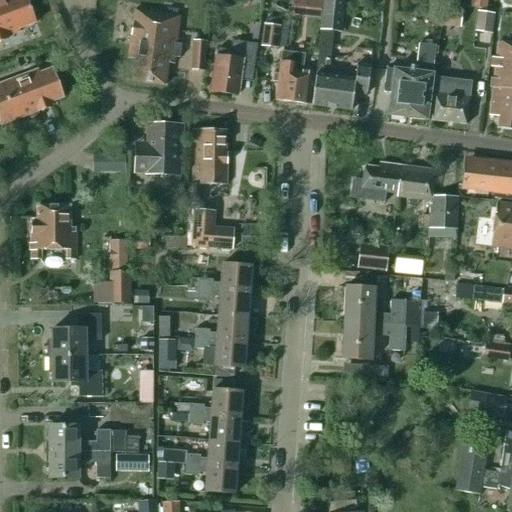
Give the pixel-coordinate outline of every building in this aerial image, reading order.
[(36,24),(26,0),(0,0),(0,42),(7,40),(7,38),(20,33),(19,30),(24,28),(36,24)] [(303,0),(293,0),(291,19),(317,23),(320,2),(303,0)] [(351,111),(353,94),(355,80),(322,75),(323,66),(329,67),(334,32),(341,34),(345,0),(325,0),(311,106),(351,111)] [(486,0),(471,0),(471,8),(486,9),(486,0)] [(176,16),(177,10),(167,9),(166,15),(134,11),(127,59),(133,60),(131,82),(164,86),(166,64),(173,65),(174,58),(179,59),(181,46),(176,45),(179,17),(176,16)] [(461,11),(441,9),(439,27),(459,29),(461,11)] [(494,14),(476,12),(474,32),(491,34),(494,14)] [(261,45),(283,49),(288,23),(266,19),(261,45)] [(205,42),(192,41),(190,71),(204,72),(205,42)] [(231,41),(230,51),(217,49),(216,57),(215,57),(210,93),(237,96),(240,72),(253,74),(257,45),(231,41)] [(497,130),(511,131),(511,44),(498,43),(495,63),(491,63),(490,68),(495,68),(493,81),(491,81),(490,88),(492,89),(489,116),(498,118),(497,130)] [(388,116),(426,121),(436,47),(419,45),(416,69),(411,69),(411,73),(386,69),(383,93),(391,94),(388,116)] [(275,101),(308,106),(312,74),(301,73),(303,56),(282,53),(275,101)] [(357,64),(355,80),(353,94),(366,95),(370,66),(357,64)] [(0,124),(1,126),(51,107),(50,103),(64,98),(53,69),(39,74),(38,71),(0,84),(0,124)] [(469,80),(436,76),(431,122),(466,126),(470,92),(468,92),(469,80)] [(135,145),(134,173),(146,174),(146,176),(178,177),(178,155),(181,155),(182,126),(147,125),(146,146),(135,145)] [(225,152),(225,131),(193,130),(191,184),(188,184),(187,203),(200,203),(201,185),(227,186),(228,152),(225,152)] [(123,156),(115,156),(115,173),(123,173),(123,156)] [(464,164),(462,187),(494,191),(493,199),(511,201),(511,196),(511,166),(497,165),(497,168),(477,165),(475,162),(469,162),(466,164),(464,164)] [(397,194),(401,168),(378,165),(378,169),(364,168),(363,182),(353,181),(350,198),(384,202),(385,192),(397,194)] [(430,202),(431,197),(434,172),(401,168),(397,194),(397,197),(409,199),(408,205),(416,206),(417,200),(429,202),(430,202)] [(428,215),(428,229),(428,238),(454,239),(455,230),(457,197),(431,197),(430,202),(429,202),(428,215)] [(511,250),(511,206),(495,204),(490,248),(511,250)] [(75,261),(75,229),(69,229),(69,207),(36,207),(36,219),(31,219),(31,261),(40,261),(40,251),(66,250),(66,261),(75,261)] [(194,210),(191,247),(232,250),(233,234),(208,232),(210,212),(194,210)] [(428,229),(428,215),(421,215),(420,228),(428,229)] [(148,250),(148,236),(131,236),(131,250),(148,250)] [(126,272),(126,241),(108,241),(108,281),(94,281),(94,304),(130,304),(130,272),(126,272)] [(387,248),(358,245),(356,268),(384,272),(387,248)] [(420,276),(421,263),(409,262),(408,275),(420,276)] [(189,289),(249,293),(251,267),(221,265),(220,281),(190,279),(189,288),(189,289)] [(454,271),(443,270),(442,281),(453,282),(454,271)] [(405,326),(404,327),(411,328),(419,328),(420,302),(390,301),(389,315),(377,314),(377,320),(373,319),(375,289),(344,287),(343,323),(405,326)] [(511,292),(473,287),(471,299),(511,305),(511,292)] [(189,289),(189,288),(185,288),(184,298),(218,301),(217,316),(247,318),(249,293),(189,289)] [(133,293),(133,305),(145,305),(145,293),(133,293)] [(423,314),(422,330),(436,330),(437,315),(423,314)] [(51,357),(85,357),(84,341),(100,341),(100,315),(77,316),(77,330),(51,330),(51,357)] [(245,344),(247,318),(217,316),(216,332),(195,330),(194,340),(245,344)] [(158,318),(158,338),(168,338),(168,318),(158,318)] [(403,348),(404,327),(405,326),(343,323),(341,360),(371,361),(373,331),(377,331),(376,336),(388,337),(387,351),(402,352),(402,355),(408,356),(408,348),(403,348)] [(411,328),(410,343),(418,343),(419,328),(411,328)] [(492,335),(490,346),(509,349),(509,344),(502,343),(503,336),(492,335)] [(168,338),(158,338),(158,370),(174,370),(174,338),(168,338)] [(140,339),(140,352),(152,352),(152,340),(140,339)] [(243,369),(245,344),(194,340),(193,350),(203,350),(202,366),(213,367),(243,369)] [(484,345),(482,358),(507,362),(509,349),(490,346),(484,345)] [(85,357),(51,357),(52,384),(60,383),(60,388),(77,388),(77,398),(101,398),(101,372),(85,372),(85,357)] [(360,365),(360,376),(386,378),(387,367),(360,365)] [(140,384),(140,401),(152,402),(153,384),(140,384)] [(372,387),(366,386),(363,408),(369,408),(385,411),(388,389),(372,387)] [(188,415),(240,419),(242,393),(212,391),(210,407),(189,405),(188,415)] [(506,400),(470,393),(466,413),(502,420),(506,400)] [(80,405),(80,413),(88,414),(88,405),(80,405)] [(175,414),(174,422),(188,423),(188,415),(176,414),(175,414)] [(238,444),(240,419),(188,415),(188,423),(187,425),(209,426),(208,442),(238,444)] [(48,453),(109,453),(110,433),(110,432),(96,432),(95,443),(78,443),(78,427),(48,427),(48,453)] [(480,488),(498,491),(499,487),(509,491),(505,511),(511,511),(511,432),(497,430),(496,437),(504,439),(499,474),(483,471),(486,449),(475,447),(462,445),(455,492),(479,496),(480,488)] [(109,453),(109,455),(125,455),(136,455),(137,438),(121,438),(121,433),(110,433),(109,453)] [(236,469),(238,444),(208,442),(207,457),(185,456),(184,465),(236,469)] [(162,452),(161,464),(173,464),(173,452),(162,452)] [(109,475),(109,455),(109,453),(48,453),(48,479),(78,479),(78,464),(95,464),(95,475),(109,475)] [(147,456),(115,456),(115,472),(147,473),(147,456)] [(330,457),(329,469),(349,470),(350,458),(330,457)] [(172,465),(170,465),(158,465),(157,480),(172,481),(172,465)] [(234,495),(236,469),(184,465),(184,475),(205,477),(204,493),(234,495)] [(156,511),(156,501),(137,503),(137,511),(156,511)] [(355,511),(355,501),(326,504),(326,511),(355,511)] [(179,511),(179,503),(161,504),(161,511),(179,511)]
